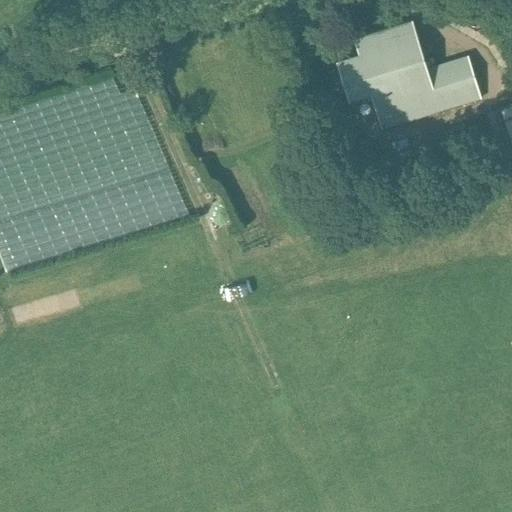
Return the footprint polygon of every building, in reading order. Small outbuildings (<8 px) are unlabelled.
[(426,68),(411,20),(353,38),(358,55),(336,62),(348,100),(370,93),(381,129),(481,99),(467,55),(426,68)] [(185,210),(140,85),(120,92),(112,70),(0,109),(0,267),(3,275),(185,210)] [(511,104),(500,108),(511,145),(511,104)] [(462,134),(452,137),(457,151),(466,149),(462,134)] [(352,158),(340,177),(358,189),(370,169),(352,158)] [(250,232),(238,237),(244,250),(255,245),(250,232)]
